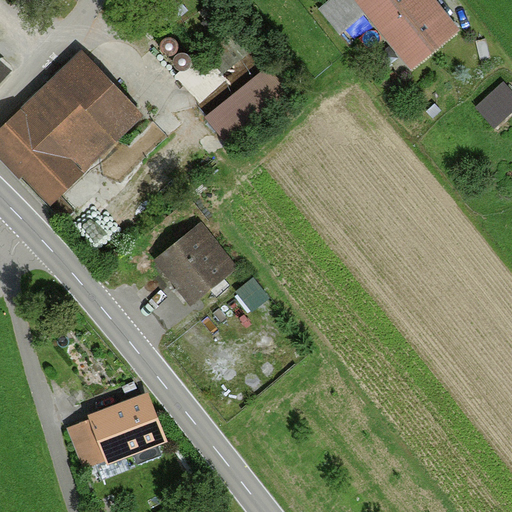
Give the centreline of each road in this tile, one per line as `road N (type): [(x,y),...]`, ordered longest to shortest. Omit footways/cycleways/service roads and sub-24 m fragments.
road 1 (tertiary): [(265,511),(94,297),(0,197)]
road 2 (track): [(77,511),(5,280),(13,246)]
road 3 (unclassified): [(91,0),(0,105)]
